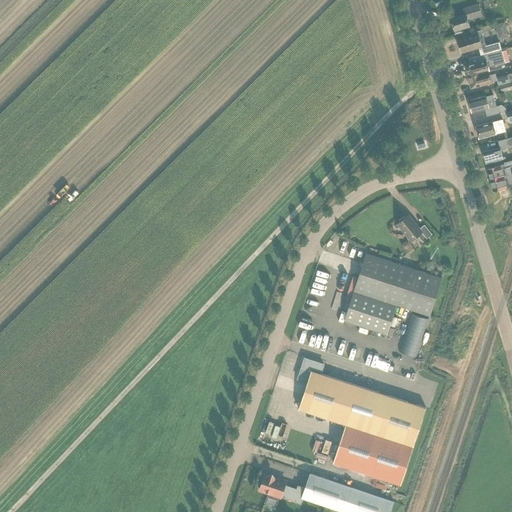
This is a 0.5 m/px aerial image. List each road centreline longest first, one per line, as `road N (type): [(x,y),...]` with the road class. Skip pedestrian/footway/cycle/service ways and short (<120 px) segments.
road 1 (track): [(435,86),(412,97),(14,511)]
road 2 (unclassified): [(216,511),(299,266),(324,224),(356,197),(456,167)]
road 3 (tertiary): [(511,356),(456,167)]
road 4 (tertiary): [(456,167),(411,0)]
